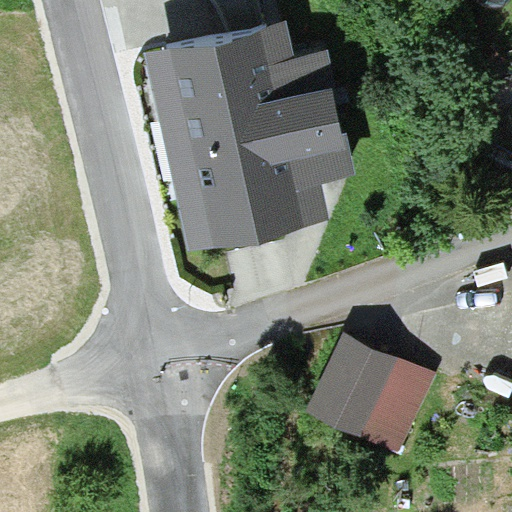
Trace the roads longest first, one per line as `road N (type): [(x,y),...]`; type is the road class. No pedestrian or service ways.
road 1 (residential): [(157,355),(511,238)]
road 2 (unclassified): [(157,355),(77,0)]
road 3 (track): [(0,400),(157,355)]
road 4 (unclassified): [(179,511),(157,355)]
